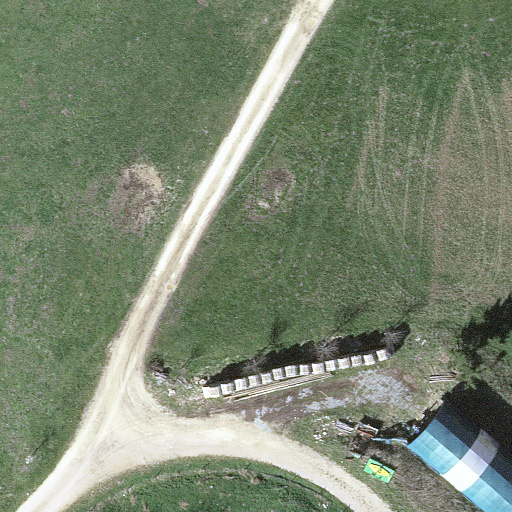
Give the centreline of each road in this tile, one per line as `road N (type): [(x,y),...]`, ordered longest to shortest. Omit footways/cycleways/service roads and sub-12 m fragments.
road 1 (track): [(128,426),(140,329),(316,0)]
road 2 (track): [(128,426),(303,461),(373,511)]
road 3 (track): [(39,511),(128,426)]
